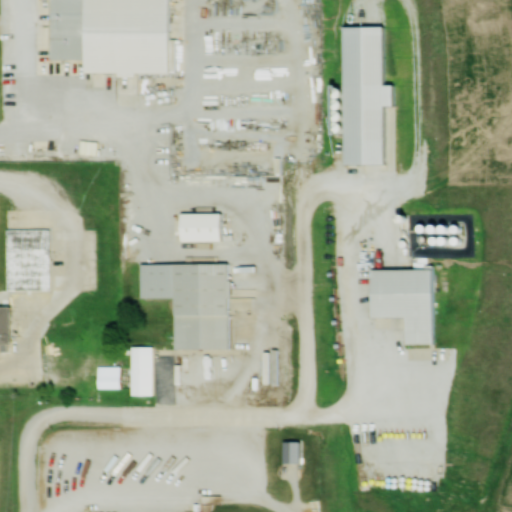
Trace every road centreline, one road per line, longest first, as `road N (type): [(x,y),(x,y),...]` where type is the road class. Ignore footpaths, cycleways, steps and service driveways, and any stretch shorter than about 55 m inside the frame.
road 1 (residential): [(46,424),(87,412),(295,414)]
road 2 (residential): [(295,414),(299,182)]
